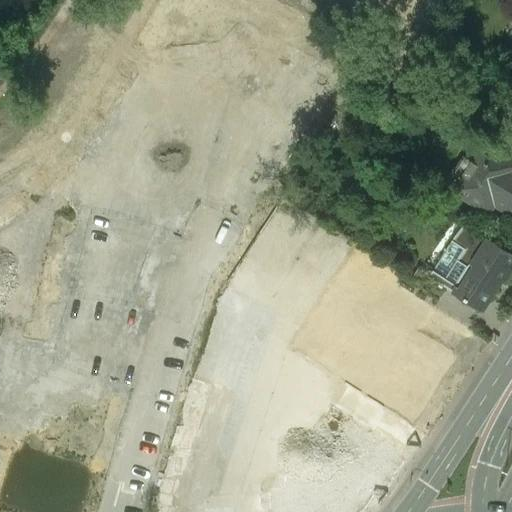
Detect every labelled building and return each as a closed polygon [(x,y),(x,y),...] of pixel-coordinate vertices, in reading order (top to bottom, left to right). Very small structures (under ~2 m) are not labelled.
[(367,0),(366,8),(382,11),(392,26),(429,2),(430,2),(431,0),(367,0)] [(431,0),(430,2),(443,9),(447,0),(431,0)] [(504,158),(484,145),(464,175),(455,189),(488,209),(493,201),(511,213),(511,168),(502,161),(504,158)] [(466,156),(457,170),(464,175),(473,161),(466,156)] [(0,289),(37,299),(60,203),(0,188),(0,289)] [(511,271),(511,252),(488,237),(487,238),(465,225),(454,239),(479,259),(457,294),(482,311),(508,269),(511,272),(511,271)] [(430,275),(420,268),(413,279),(423,286),(430,275)] [(449,287),(430,275),(423,286),(443,298),(449,287)] [(418,432),(475,330),(390,283),(325,285),(289,349),(335,375),(336,402),(325,402),(316,397),(290,446),(290,466),(278,487),(252,488),(252,511),(363,511),(368,503),(380,502),(418,435),(418,432)] [(0,317),(34,317),(34,290),(0,289),(0,317)] [(0,444),(11,447),(0,504),(0,511),(86,511),(93,474),(104,476),(107,456),(97,454),(105,411),(73,405),(70,421),(44,417),(41,433),(0,425),(0,444)]
